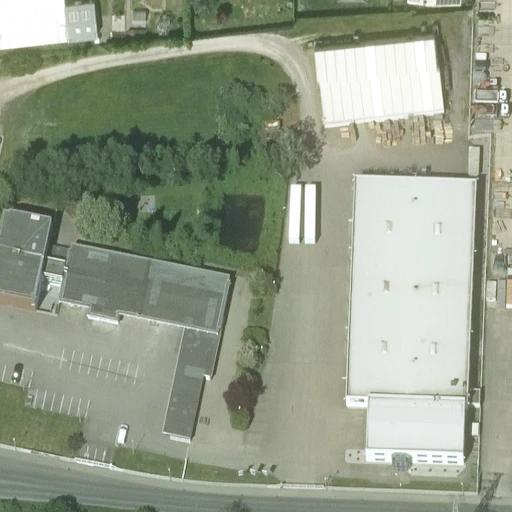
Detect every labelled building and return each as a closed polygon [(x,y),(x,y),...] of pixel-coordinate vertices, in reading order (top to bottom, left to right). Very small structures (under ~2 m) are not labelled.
[(0,0),(0,43),(69,36),(65,0),(0,0)] [(65,0),(69,36),(98,33),(94,0),(65,0)] [(433,33),(314,50),(325,130),(444,114),(433,33)] [(476,191),(355,186),(347,408),(368,409),(366,463),(392,464),(392,468),(396,473),(406,473),(410,469),(411,465),(464,467),(466,412),(468,412),(476,191)] [(52,231),(10,222),(0,270),(0,305),(35,313),(42,282),(45,264),(52,231)] [(231,289),(69,255),(66,269),(45,264),(42,282),(63,286),(59,302),(189,329),(221,336),(231,289)] [(221,336),(189,329),(166,439),(190,444),(203,381),(211,383),(221,336)] [(480,395),(469,394),(469,409),(479,409),(480,395)]
